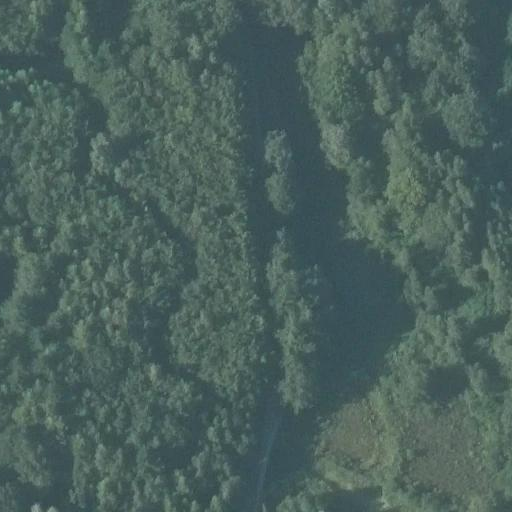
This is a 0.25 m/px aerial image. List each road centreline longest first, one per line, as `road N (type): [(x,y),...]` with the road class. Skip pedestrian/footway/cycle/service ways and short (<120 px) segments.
road 1 (track): [(241,511),(271,397),(240,99),(240,50),(253,0)]
road 2 (track): [(487,169),(503,0)]
